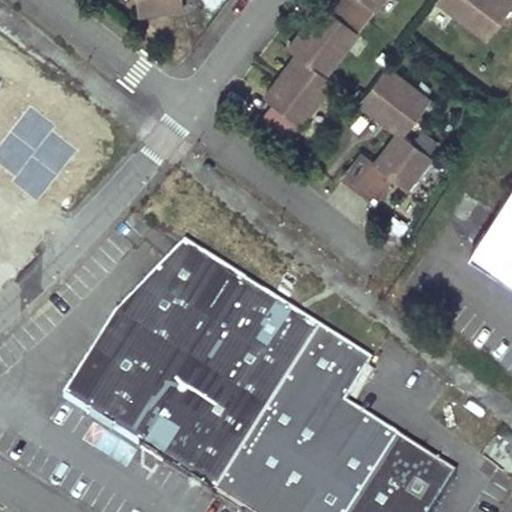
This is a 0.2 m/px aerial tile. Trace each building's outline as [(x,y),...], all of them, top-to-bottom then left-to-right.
[(143,0),(144,9),(186,3),(185,0),(143,0)] [(381,0),(337,0),(335,4),(329,0),(323,0),(313,13),(316,16),(312,22),(308,19),(292,41),(301,47),(284,69),(288,73),(284,78),(280,75),(269,89),(280,97),(270,110),(294,129),(304,116),(306,118),(338,76),(330,69),(363,25),(362,24),(379,1),(380,2),(381,0)] [(511,0),(451,0),(490,30),(511,0)] [(316,16),(313,13),(308,19),(312,22),(316,16)] [(432,91),(391,60),(363,96),(384,112),(387,109),(392,112),(389,116),(401,125),(378,155),(366,146),(347,170),(380,195),(399,170),(402,166),(406,170),(404,173),(414,181),(437,150),(406,126),(432,91)] [(0,132),(32,175),(64,152),(0,66),(0,132)] [(288,73),(284,69),(280,75),(284,78),(288,73)] [(511,189),(474,249),(511,272),(511,189)] [(221,501),(321,333),(185,248),(116,322),(65,402),(221,501)] [(356,511),(403,443),(389,434),(347,407),(373,365),(321,333),(221,501),(239,511),(356,511)] [(435,511),(458,477),(403,443),(356,511),(435,511)]
